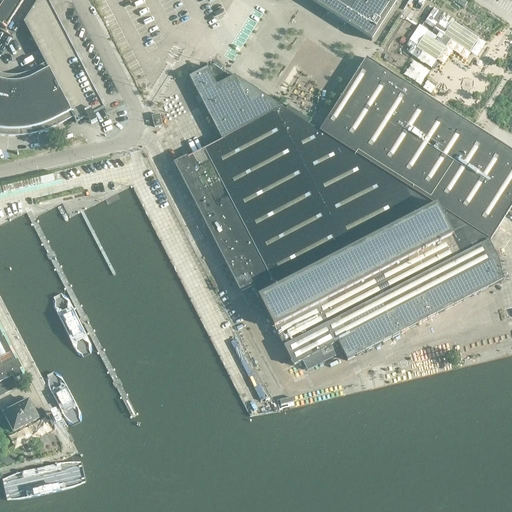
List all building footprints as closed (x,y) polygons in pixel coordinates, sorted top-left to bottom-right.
[(0,26),(5,30),(23,3),(17,0),(0,0),(0,1),(0,26)] [(63,29),(47,0),(38,0),(23,23),(34,44),(63,29)] [(398,0),(306,0),(372,42),(398,0)] [(412,19),(406,29),(410,32),(417,21),(412,19)] [(422,25),(419,29),(429,35),(432,31),(422,25)] [(104,109),(63,29),(34,44),(46,66),(31,74),(58,125),(73,117),(76,123),(87,118),(91,124),(96,121),(93,115),(104,109)] [(427,40),(429,35),(419,29),(416,33),(426,40),(427,40)] [(404,48),(398,58),(420,73),(432,53),(450,64),(458,51),(435,36),(436,34),(432,31),(429,35),(427,40),(425,42),(419,38),(416,42),(426,49),(424,53),(419,50),(416,54),(405,47),(404,48)] [(400,46),(393,56),(398,58),(404,48),(400,46)] [(492,240),(511,207),(511,150),(366,59),(319,132),(234,78),(231,79),(213,66),(207,68),(189,78),(222,141),(175,165),(242,293),(252,288),(293,366),(302,362),(307,371),(342,353),(347,361),(503,281),(497,261),(490,241),(492,240)] [(58,125),(31,74),(28,75),(26,76),(23,77),(21,77),(19,78),(17,78),(14,78),(11,78),(9,78),(7,78),(5,77),(1,77),(0,76),(0,135),(3,136),(6,136),(9,136),(15,136),(18,136),(21,136),(25,135),(28,135),(32,134),(35,134),(38,133),(42,132),(47,130),(51,128),(55,127),(58,125)] [(162,126),(159,115),(154,117),(152,117),(154,128),(162,126)] [(0,193),(55,181),(53,174),(0,187),(0,193)] [(19,371),(0,333),(0,396),(17,388),(14,381),(22,377),(19,371)] [(28,402),(23,404),(16,408),(26,426),(29,427),(32,425),(33,423),(38,420),(28,401),(28,402)] [(8,411),(4,414),(3,414),(13,433),(18,430),(21,431),(24,429),(25,427),(26,426),(16,408),(8,411)] [(44,409),(37,411),(41,419),(47,417),(44,409)]
